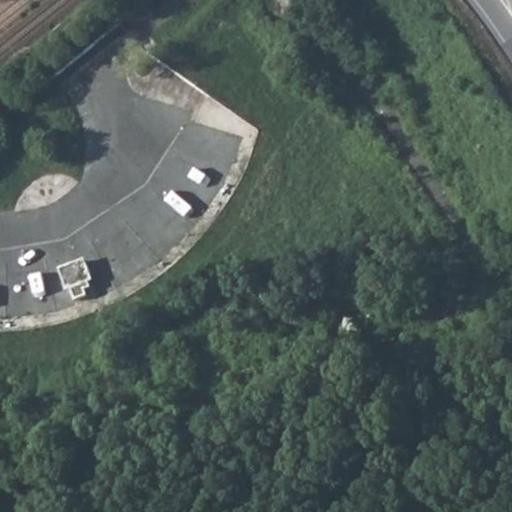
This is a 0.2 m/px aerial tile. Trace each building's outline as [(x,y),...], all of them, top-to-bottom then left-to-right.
[(57,256),(62,270),(75,275),(81,276),(80,273),(88,270),(80,248),(57,256)] [(75,275),(62,270),(64,278),(69,277),(72,288),(84,285),(81,276),(75,275)] [(192,366),(160,373),(167,406),(199,398),(192,366)] [(159,371),(138,376),(146,412),(167,407),(167,406),(160,373),(159,371)] [(133,378),(116,382),(122,417),(140,413),(133,378)] [(167,407),(146,412),(149,428),(171,423),(169,418),(167,407)]
